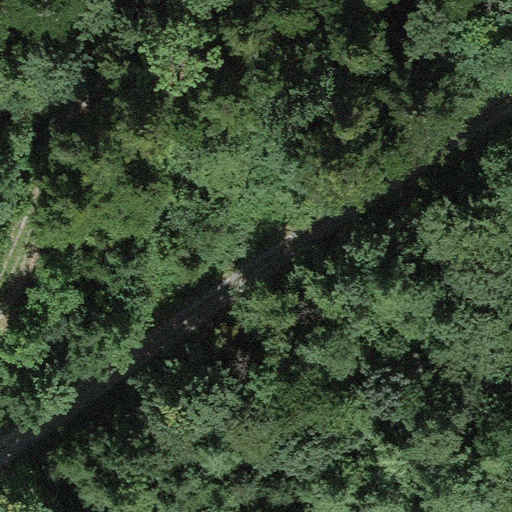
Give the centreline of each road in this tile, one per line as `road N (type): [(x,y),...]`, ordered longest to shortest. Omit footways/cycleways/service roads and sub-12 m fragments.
road 1 (track): [(511,102),(362,198),(0,456)]
road 2 (track): [(0,305),(103,72),(125,0)]
